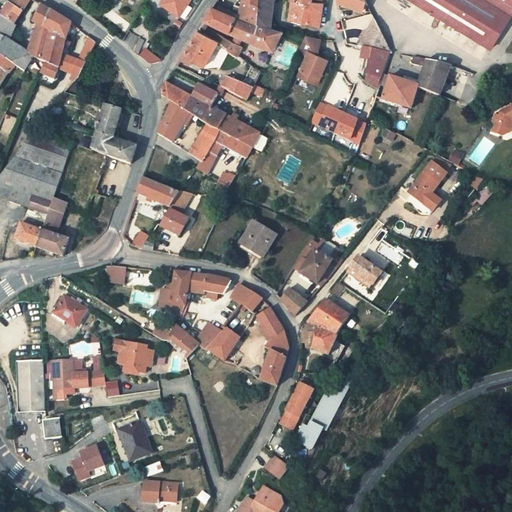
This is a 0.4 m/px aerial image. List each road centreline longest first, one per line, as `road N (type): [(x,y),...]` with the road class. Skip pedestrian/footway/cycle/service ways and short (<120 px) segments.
road 1 (residential): [(105,248),(224,270),(268,295),(288,325),(293,355),(272,416),(222,511)]
road 2 (tertiary): [(511,379),(428,415),(349,511)]
road 3 (tertiary): [(105,248),(144,152),(151,107),(144,84)]
road 4 (residential): [(485,69),(406,34),(378,0)]
road 5 (tertiary): [(144,84),(107,41),(49,0)]
